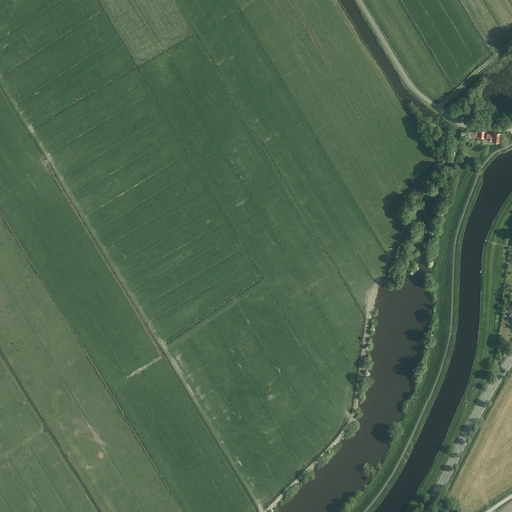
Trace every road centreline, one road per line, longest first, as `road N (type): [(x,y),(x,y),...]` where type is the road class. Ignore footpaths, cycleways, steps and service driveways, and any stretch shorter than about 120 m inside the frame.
road 1 (unclassified): [(356,0),(426,104),(464,126),(511,127)]
road 2 (tertiary): [(420,511),(511,359)]
